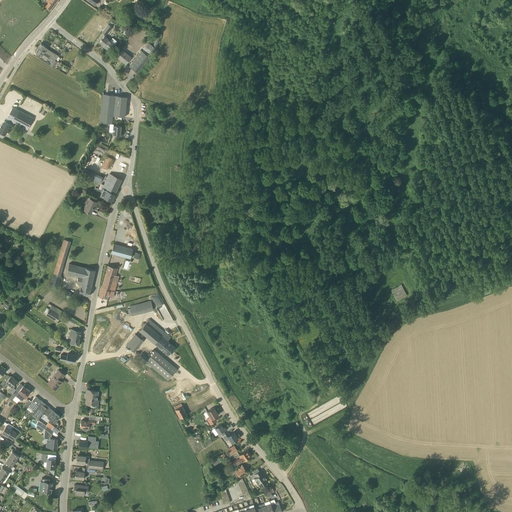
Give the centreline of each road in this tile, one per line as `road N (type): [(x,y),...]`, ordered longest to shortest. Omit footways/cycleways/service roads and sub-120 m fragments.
road 1 (track): [(152,261),(213,257),(225,220),(243,211),(395,213),(430,43)]
road 2 (residential): [(301,510),(228,412),(161,285),(126,190)]
road 3 (track): [(511,274),(396,317),(350,393),(300,414),(302,443),(282,477)]
road 4 (residential): [(71,414),(103,254),(126,190)]
road 5 (unclassified): [(126,190),(133,98),(104,63),(47,20)]
